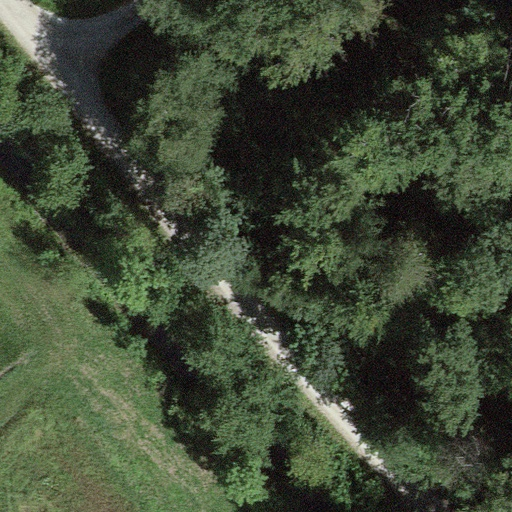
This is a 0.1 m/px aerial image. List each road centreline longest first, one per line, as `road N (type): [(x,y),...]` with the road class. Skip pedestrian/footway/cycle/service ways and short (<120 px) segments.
road 1 (track): [(3,0),(433,511)]
road 2 (track): [(47,57),(172,0)]
